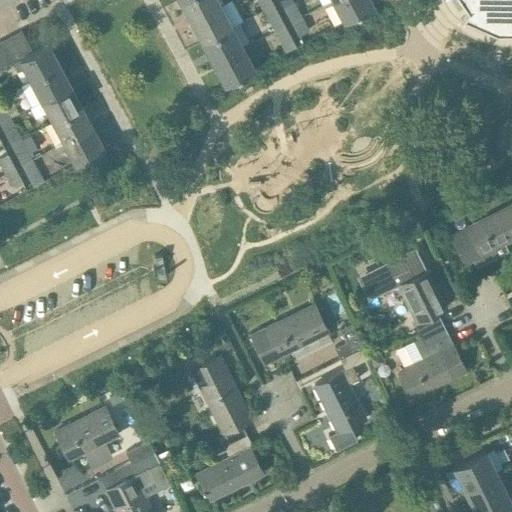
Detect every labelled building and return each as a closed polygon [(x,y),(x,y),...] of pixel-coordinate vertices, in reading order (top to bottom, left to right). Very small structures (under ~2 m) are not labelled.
[(181,0),(192,20),(221,5),(218,0),(181,0)] [(275,3),(273,0),(257,0),(263,10),(275,3)] [(333,0),(345,21),(373,6),(370,0),(333,0)] [(511,0),(457,0),(466,13),(461,19),(493,33),(511,33),(511,0)] [(294,1),(284,6),(292,22),(303,16),(294,1)] [(263,10),(274,31),(286,25),(275,3),(263,10)] [(232,26),(221,5),(192,20),(204,41),(232,26)] [(311,30),(303,16),(292,22),(300,36),(311,30)] [(285,52),(297,46),(286,25),(274,31),(285,52)] [(204,41),(215,62),(243,47),(232,26),(204,41)] [(11,36),(22,56),(33,51),(22,31),(11,36)] [(12,62),(22,56),(11,36),(1,42),(12,62)] [(1,42),(0,42),(0,64),(2,67),(12,62),(1,42)] [(48,43),(33,51),(22,56),(12,62),(18,72),(25,67),(31,79),(59,64),(48,43)] [(215,62),(226,84),(255,69),(243,47),(215,62)] [(31,79),(43,100),(70,85),(59,64),(31,79)] [(54,121),(81,106),(70,85),(43,100),(54,121)] [(11,96),(3,101),(0,95),(0,122),(11,117),(19,112),(11,96)] [(54,121),(65,142),(93,127),(81,106),(54,121)] [(22,121),(15,124),(11,117),(0,122),(0,123),(11,144),(22,138),(21,136),(28,133),(22,121)] [(76,163),(104,149),(93,127),(65,142),(76,163)] [(33,159),(32,156),(35,155),(33,151),(38,148),(32,133),(22,138),(11,144),(22,165),(33,159)] [(17,168),(9,152),(0,156),(0,164),(5,174),(17,168)] [(22,165),(34,186),(45,180),(33,159),(22,165)] [(17,168),(5,174),(12,188),(23,182),(24,182),(17,168)] [(464,262),(472,258),(476,266),(509,250),(505,242),(511,238),(511,204),(466,227),(451,234),(464,262)] [(390,249),(408,240),(403,230),(385,239),(390,249)] [(416,247),(370,270),(381,292),(399,284),(427,270),(416,247)] [(162,254),(155,255),(159,282),(166,281),(162,254)] [(415,323),(422,336),(426,344),(448,333),(437,311),(448,306),(429,269),(427,270),(399,284),(418,321),(415,323)] [(250,335),(263,362),(329,330),(316,303),(250,335)] [(334,347),(340,359),(363,347),(351,323),(339,329),(346,342),(334,347)] [(448,333),(426,344),(422,336),(405,345),(414,363),(401,369),(403,373),(397,375),(408,397),(453,375),(467,368),(454,344),(449,333),(448,333)] [(342,370),(315,384),(338,428),(328,434),(335,449),(356,438),(349,424),(365,416),(349,384),(360,378),(353,365),(368,357),(368,356),(363,347),(340,359),(345,369),(342,370)] [(375,367),(386,361),(381,351),(370,357),(375,367)] [(193,367),(213,409),(224,431),(219,433),(225,444),(247,433),(242,422),(252,418),(228,371),(219,354),(193,367)] [(119,390),(110,395),(115,404),(124,399),(119,390)] [(106,406),(57,431),(70,458),(120,433),(106,406)] [(253,443),(247,433),(225,444),(230,454),(196,471),(210,500),(265,473),(251,444),(253,443)] [(126,450),(131,462),(154,450),(149,439),(126,450)] [(454,464),(465,487),(497,471),(486,449),(454,464)] [(131,462),(137,473),(149,467),(160,462),(154,450),(131,462)] [(160,462),(149,467),(155,480),(159,488),(170,483),(160,462)] [(153,511),(141,487),(155,480),(149,467),(137,473),(108,488),(119,511),(153,511)] [(508,494),(497,471),(465,487),(476,509),(508,494)] [(476,509),(477,511),(511,511),(511,502),(508,494),(476,509)]
